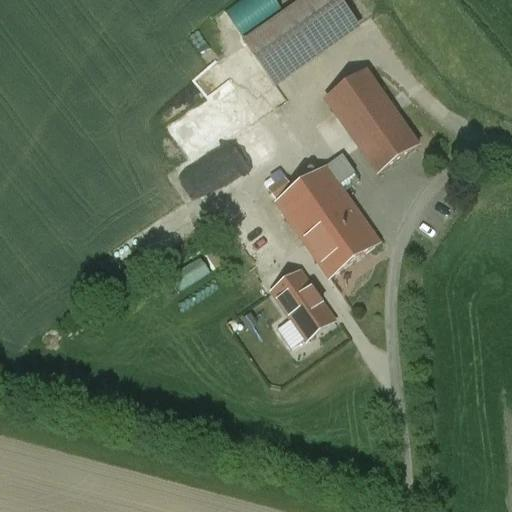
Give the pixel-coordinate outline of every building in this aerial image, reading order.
[(357,28),(336,0),(308,0),(245,44),(274,86),(357,28)] [(418,149),(365,74),(326,101),(378,176),(418,149)] [(199,200),(236,176),(223,157),(211,164),(214,169),(190,186),(199,200)] [(343,160),(327,171),(344,195),(360,184),(343,160)] [(327,171),(326,170),(277,205),(331,282),(380,247),(344,195),(327,171)] [(334,324),(301,278),(275,297),(307,343),(334,324)] [(307,343),(275,297),(261,307),(293,353),(307,343)]
